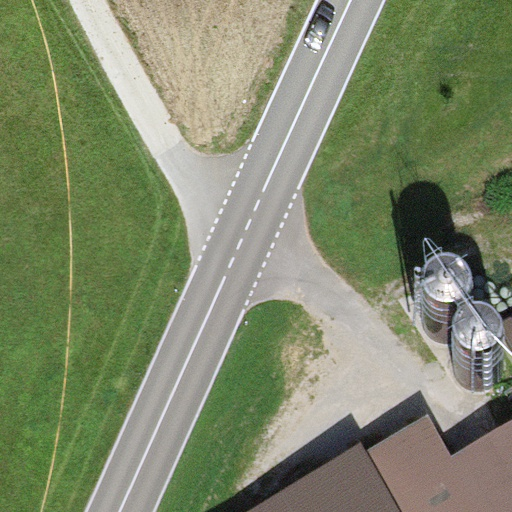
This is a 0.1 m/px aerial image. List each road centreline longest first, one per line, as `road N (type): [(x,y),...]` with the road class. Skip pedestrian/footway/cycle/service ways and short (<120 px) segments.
road 1 (secondary): [(132,511),(366,0)]
road 2 (track): [(511,474),(248,263)]
road 3 (track): [(79,0),(248,263)]
